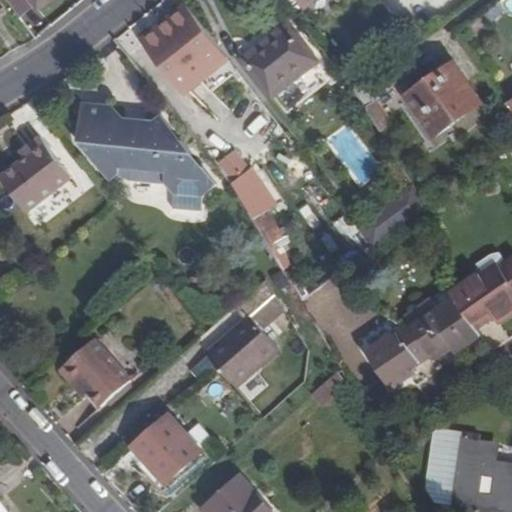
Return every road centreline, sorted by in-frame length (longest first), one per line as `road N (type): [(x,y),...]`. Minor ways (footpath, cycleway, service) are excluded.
road 1 (residential): [(0,388),(109,511)]
road 2 (tertiary): [(0,85),(123,0)]
